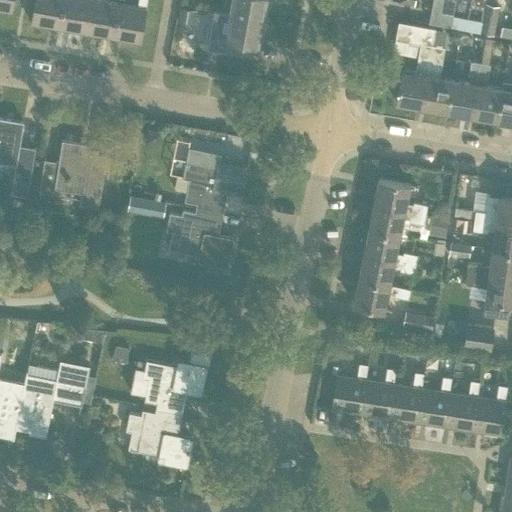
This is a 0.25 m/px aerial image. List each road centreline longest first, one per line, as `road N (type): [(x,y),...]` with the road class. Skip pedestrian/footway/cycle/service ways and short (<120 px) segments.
road 1 (residential): [(250,511),(330,131)]
road 2 (residential): [(330,131),(0,73)]
road 3 (residential): [(191,511),(0,474)]
road 4 (residential): [(511,163),(330,131)]
road 5 (residential): [(330,131),(356,0)]
